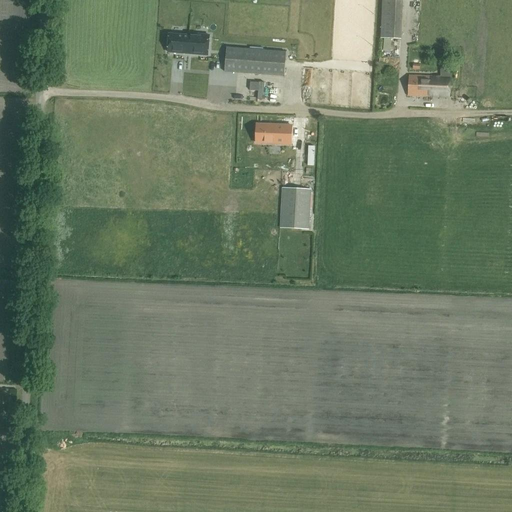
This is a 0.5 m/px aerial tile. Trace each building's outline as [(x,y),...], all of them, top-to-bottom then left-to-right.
[(381,0),(380,39),(400,39),(401,0),(381,0)] [(186,35),(167,33),(165,51),(205,54),(207,35),(186,33),(186,35)] [(284,76),(286,52),(226,47),(224,71),(284,76)] [(328,77),(328,76),(328,74),(328,73),(327,72),(327,71),(326,69),(325,68),(324,67),(323,67),(322,66),(321,65),(320,65),(318,65),(317,64),(316,65),(314,65),(313,65),(312,66),(311,66),(310,67),(309,68),(308,69),(307,70),(307,71),(306,72),(306,74),(306,75),(306,76),(306,78),(306,79),(307,80),(307,81),(308,83),(309,84),(310,84),(311,85),(312,86),(313,86),(315,87),(316,87),(317,87),(319,87),(320,86),(321,86),(322,85),(323,85),(324,84),(325,83),(326,82),(327,81),(327,80),(328,78),(328,77)] [(450,97),(451,72),(440,71),(440,77),(409,76),(408,96),(450,97)] [(291,144),(292,126),(257,124),(256,143),(291,144)] [(271,160),(271,144),(255,144),(256,161),(271,160)] [(309,230),(312,190),(282,188),(280,228),(309,230)]
